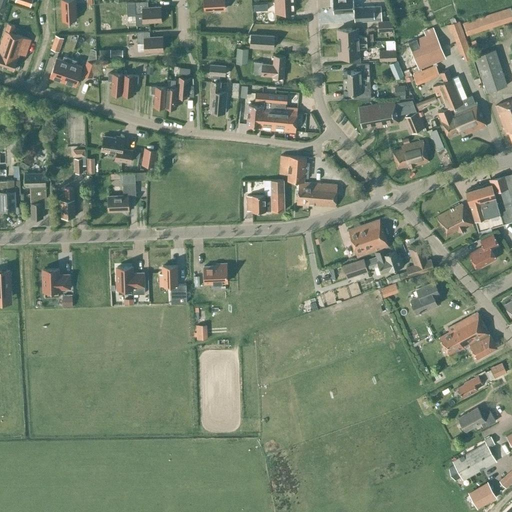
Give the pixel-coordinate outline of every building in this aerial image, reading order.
[(75,0),(61,0),(62,20),(76,19),(75,0)] [(204,0),(205,10),(224,9),(223,0),(204,0)] [(353,0),(332,0),(333,13),(354,12),(354,21),(382,20),(381,6),(354,7),(353,0)] [(147,1),(135,2),(126,2),(127,15),(135,15),(135,25),(144,24),(144,21),(161,20),(160,7),(148,8),(147,1)] [(294,1),(275,2),(276,13),(295,12),(294,1)] [(511,13),(510,8),(462,23),(466,36),(511,20),(511,13)] [(378,30),(392,30),(392,21),(378,21),(378,30)] [(459,21),(447,25),(450,34),(452,34),(460,55),(462,54),(469,51),(470,51),(459,21)] [(25,56),(31,39),(12,33),(14,26),(6,23),(4,30),(5,31),(0,44),(0,53),(1,53),(0,56),(0,66),(13,70),(19,54),(25,56)] [(338,43),(367,42),(366,35),(358,36),(358,28),(337,29),(338,43)] [(425,35),(407,42),(419,69),(433,64),(436,62),(439,61),(438,58),(444,55),(433,28),(424,31),(425,35)] [(149,31),(136,32),(137,43),(144,43),(145,51),(163,50),(162,37),(150,38),(149,31)] [(251,33),(250,47),(273,48),(274,35),(251,33)] [(55,35),(51,49),(59,51),(63,38),(55,35)] [(367,48),(367,42),(338,43),(338,57),(359,56),(359,48),(367,48)] [(238,49),(237,61),(246,61),(247,49),(238,49)] [(486,92),(507,85),(495,49),(474,56),(486,92)] [(380,60),(396,60),(395,50),(379,50),(380,60)] [(254,62),(253,74),(261,75),(272,75),(272,76),(283,77),(285,56),(274,55),(273,64),(263,64),(263,62),(254,62)] [(56,58),(49,77),(62,82),(70,59),(63,57),(62,61),(56,58)] [(77,61),(70,59),(62,82),(75,86),(81,67),(75,65),(77,61)] [(404,76),(397,60),(389,64),(395,79),(404,76)] [(92,78),(97,65),(87,62),(83,74),(92,78)] [(225,74),(226,65),(210,64),(210,73),(212,73),(212,81),(211,81),(211,91),(209,111),(225,112),(226,92),(219,91),(220,82),(219,82),(219,74),(225,74)] [(343,71),(343,83),(370,81),(369,64),(356,64),(356,71),(343,71)] [(436,66),(435,65),(433,65),(418,72),(416,66),(412,68),(414,73),(413,74),(417,85),(424,82),(439,75),(436,66)] [(451,78),(448,69),(440,72),(443,81),(432,86),(436,96),(440,94),(445,106),(443,107),(444,109),(437,111),(448,137),(459,133),(459,132),(464,130),(466,134),(486,126),(476,101),(474,102),(472,95),(460,100),(451,78)] [(122,95),(123,74),(112,73),(112,74),(108,73),(108,80),(112,81),(111,94),(122,95)] [(123,74),(122,95),(133,96),(134,83),(138,83),(138,76),(134,75),(123,74)] [(166,87),(165,108),(176,109),(177,97),(177,98),(186,98),(187,96),(188,85),(188,78),(179,77),(178,88),(174,88),(175,80),(167,80),(166,87)] [(370,81),(343,83),(344,94),(358,93),(358,99),(370,98),(370,81)] [(395,98),(405,98),(405,85),(394,86),(395,98)] [(151,86),(151,93),(155,94),(154,107),(165,108),(166,87),(155,86),(151,86)] [(286,103),(287,96),(255,93),(254,104),(248,104),(247,125),(260,126),(260,129),(295,132),(297,108),(286,107),(286,103)] [(436,99),(435,95),(416,103),(419,110),(423,108),(422,105),(436,99)] [(511,98),(495,105),(506,133),(508,132),(511,142),(511,98)] [(377,128),(398,124),(397,115),(394,103),(394,101),(358,108),(362,126),(373,124),(377,128)] [(395,103),(394,103),(397,115),(400,115),(416,111),(412,101),(399,103),(395,103)] [(419,113),(418,111),(405,116),(411,133),(425,128),(420,116),(419,113)] [(428,131),(432,140),(441,135),(437,126),(428,131)] [(122,149),(124,137),(116,136),(116,138),(103,136),(101,151),(116,153),(115,160),(130,162),(132,150),(122,149)] [(405,168),(428,162),(422,140),(400,146),(401,149),(392,151),(397,168),(404,166),(405,168)] [(145,148),(142,164),(151,166),(154,166),(157,150),(154,150),(145,148)] [(306,157),(289,156),(280,155),(279,173),(287,174),(287,180),(298,181),(296,203),(335,207),(337,184),(308,182),(304,181),(306,157)] [(82,158),(75,158),(75,173),(82,173),(82,166),(85,166),(85,156),(82,156),(82,158)] [(19,165),(25,169),(28,164),(22,160),(19,165)] [(491,183),(503,223),(511,221),(511,171),(511,172),(511,173),(489,179),(491,183)] [(43,218),(42,202),(42,198),(46,197),(45,172),(24,173),(25,187),(30,186),(30,218),(43,218)] [(123,195),(108,196),(108,211),(129,210),(128,196),(136,196),(135,179),(135,174),(122,174),(123,195)] [(20,194),(20,180),(19,180),(14,180),(14,179),(7,179),(7,181),(0,180),(0,209),(15,209),(14,194),(20,194)] [(252,210),(252,211),(265,211),(265,210),(271,210),(271,211),(284,210),(283,179),(271,180),(271,195),(247,195),(247,210),(252,210)] [(478,231),(503,223),(491,183),(466,191),(469,204),(470,204),(478,231)] [(65,187),(65,193),(65,200),(61,200),(61,217),(75,216),(74,199),(73,187),(65,187)] [(458,232),(473,225),(461,203),(436,216),(446,235),(456,230),(458,232)] [(346,264),(343,265),(347,278),(350,277),(366,272),(365,269),(374,266),(376,266),(375,263),(377,263),(378,265),(381,272),(389,270),(389,271),(403,266),(399,253),(397,254),(395,250),(386,254),(384,247),(388,246),(379,219),(348,229),(357,256),(374,250),(376,256),(362,261),(361,259),(346,264)] [(493,234),(480,241),(483,246),(469,253),(477,268),(496,258),(491,249),(498,245),(493,234)] [(391,276),(386,278),(388,283),(392,282),(409,276),(420,272),(420,273),(434,269),(431,259),(426,261),(422,251),(420,245),(408,249),(411,256),(411,255),(414,265),(406,268),(407,270),(391,276)] [(216,266),(204,266),(204,283),(227,282),(226,263),(216,264),(216,266)] [(176,265),(163,265),(163,285),(170,285),(171,295),(177,295),(177,303),(187,303),(186,284),(177,284),(176,265)] [(132,266),(117,267),(117,289),(118,289),(118,293),(125,293),(125,289),(131,288),(131,293),(144,293),(144,272),(135,272),(135,273),(132,273),(132,266)] [(58,269),(43,269),(44,291),(59,291),(59,288),(70,288),(69,274),(62,274),(62,275),(58,275),(58,269)] [(10,270),(0,270),(0,302),(11,302),(11,296),(10,270)] [(429,271),(420,275),(422,281),(431,277),(429,271)] [(437,289),(434,282),(416,289),(419,296),(410,300),(416,313),(437,304),(431,291),(437,289)] [(398,290),(395,284),(381,289),(383,295),(398,290)] [(72,306),(72,297),(63,297),(63,306),(63,307),(72,306)] [(497,348),(477,311),(453,325),(455,328),(439,337),(449,355),(463,347),(464,349),(470,346),(477,359),(497,348)] [(199,325),(196,325),(197,339),(207,339),(207,325),(207,324),(199,325)] [(495,378),(507,372),(502,362),(490,368),(495,378)] [(475,386),(482,383),(478,375),(463,383),(464,384),(458,387),(463,397),(477,390),(475,386)] [(484,427),(495,421),(489,410),(481,414),(477,407),(458,417),(465,431),(481,422),(484,427)] [(484,440),(485,443),(452,461),(454,465),(449,468),(455,478),(460,475),(463,480),(496,461),(495,459),(489,447),(495,444),(491,436),(484,440)] [(511,469),(499,481),(505,488),(511,481),(511,469)] [(487,483),(469,493),(477,507),(495,497),(487,483)] [(511,511),(511,500),(500,511),(511,511)]
